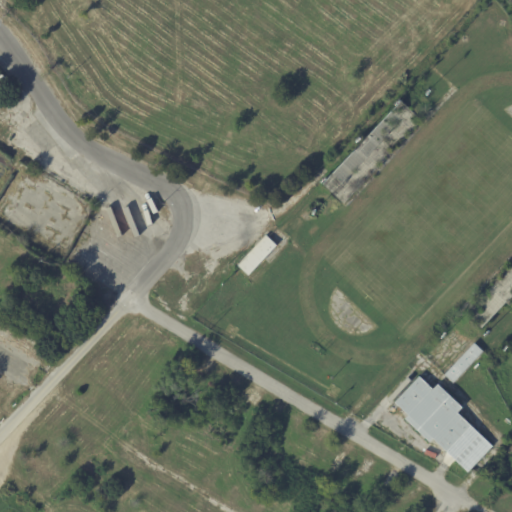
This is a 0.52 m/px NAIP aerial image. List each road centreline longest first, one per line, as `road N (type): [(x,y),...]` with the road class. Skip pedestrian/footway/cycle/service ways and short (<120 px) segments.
road 1 (residential): [(179,200),(184,219),(167,257),(0,436)]
road 2 (residential): [(0,40),(61,135),(179,200)]
